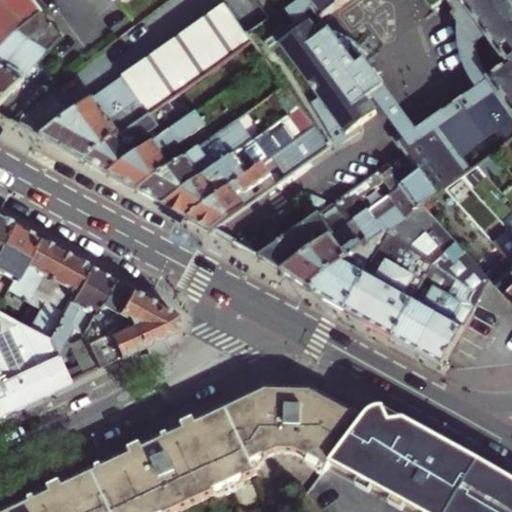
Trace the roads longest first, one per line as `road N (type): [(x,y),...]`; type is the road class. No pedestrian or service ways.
road 1 (residential): [(0,465),(238,348),(272,312)]
road 2 (primary): [(0,168),(272,312)]
road 3 (primary): [(272,312),(450,409)]
